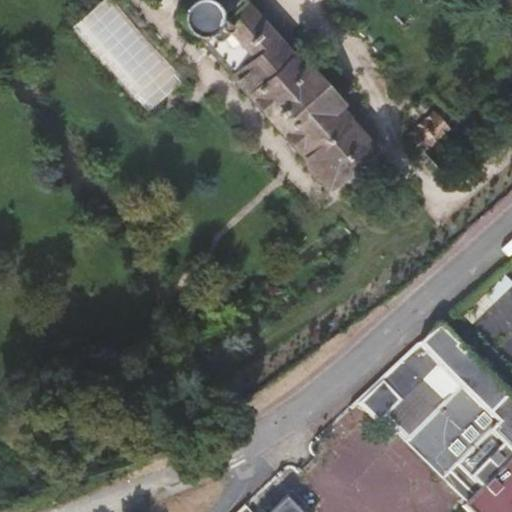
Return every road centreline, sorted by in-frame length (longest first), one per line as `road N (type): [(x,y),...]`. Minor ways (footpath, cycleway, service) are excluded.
road 1 (unclassified): [(221,463),(270,431),(511,225)]
road 2 (unclassified): [(221,463),(91,511)]
